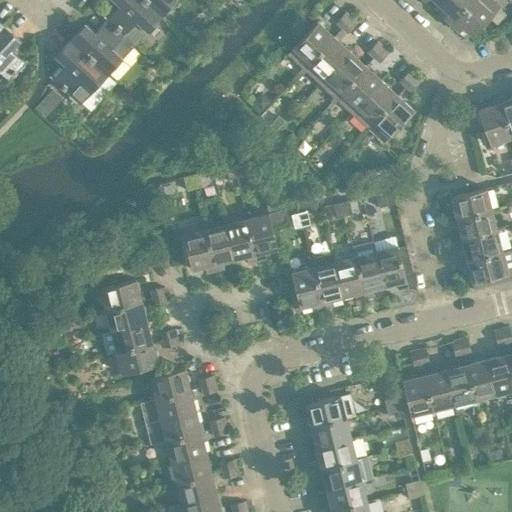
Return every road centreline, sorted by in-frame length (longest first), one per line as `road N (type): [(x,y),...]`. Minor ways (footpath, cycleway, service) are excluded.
road 1 (residential): [(438,318),(412,190),(453,72)]
road 2 (residential): [(438,318),(253,371)]
road 3 (residential): [(278,511),(248,390),(253,371)]
